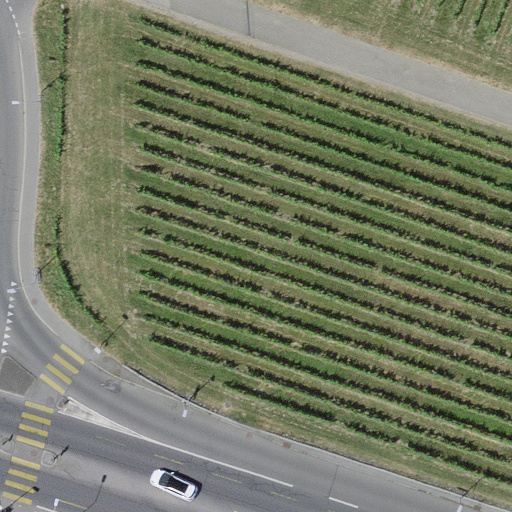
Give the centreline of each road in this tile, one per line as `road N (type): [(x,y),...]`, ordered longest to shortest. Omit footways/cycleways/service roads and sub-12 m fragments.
road 1 (residential): [(341,511),(290,469),(182,427),(64,367),(0,307)]
road 2 (track): [(511,115),(188,0)]
road 3 (primary): [(222,511),(0,440)]
